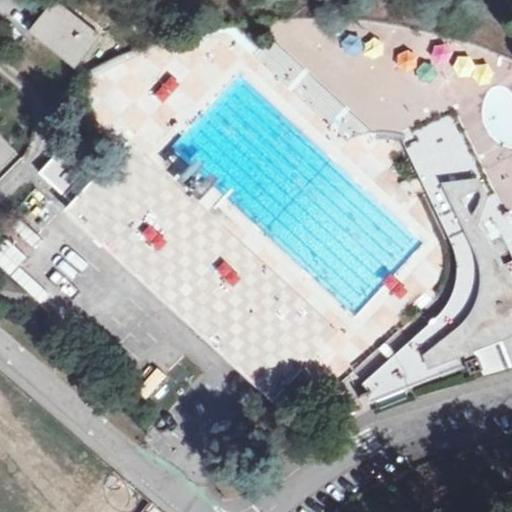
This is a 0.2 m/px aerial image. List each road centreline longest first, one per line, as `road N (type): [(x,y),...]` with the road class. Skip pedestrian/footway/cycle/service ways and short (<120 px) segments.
road 1 (unclassified): [(511,390),(340,451),(269,511)]
road 2 (residential): [(0,342),(196,511)]
